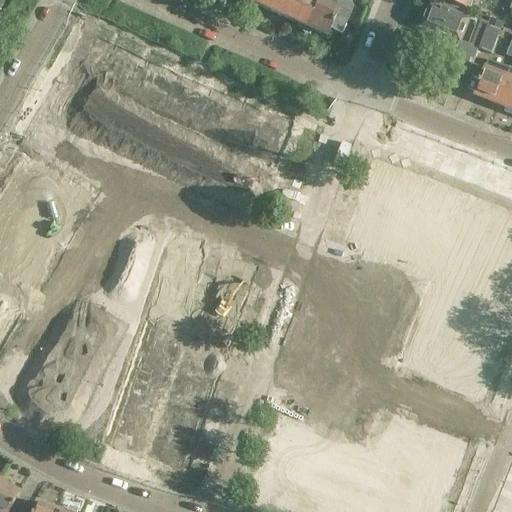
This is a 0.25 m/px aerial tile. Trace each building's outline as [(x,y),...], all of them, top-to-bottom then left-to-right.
[(263,0),(261,6),(282,16),(289,0),(263,0)] [(289,0),(282,16),(304,26),(315,0),(289,0)] [(315,0),(304,26),(327,36),(331,27),(341,32),(353,7),(351,2),(346,0),(315,0)] [(469,0),(441,0),(466,10),(469,0)] [(460,43),(470,19),(429,4),(420,28),(460,43)] [(500,31),(487,26),(478,49),(492,54),(500,31)] [(95,44),(62,117),(82,126),(83,123),(197,174),(196,177),(211,184),(212,181),(234,191),(233,194),(252,203),(285,129),(266,121),(264,124),(242,114),(244,111),(228,104),(227,107),(192,91),(193,88),(176,80),(175,83),(113,56),(115,53),(95,44)] [(453,63),(417,49),(413,60),(449,74),(453,63)] [(474,97),(495,105),(510,69),(488,60),(474,97)] [(511,69),(510,69),(495,105),(511,111),(511,69)] [(89,151),(109,158),(116,138),(96,131),(89,151)] [(0,333),(51,246),(54,248),(62,233),(59,231),(71,211),(74,212),(85,194),(16,153),(5,172),(8,174),(0,186),(0,333)] [(377,166),(349,240),(367,246),(368,243),(445,272),(432,304),(429,303),(421,325),(424,327),(416,349),(412,348),(405,368),(480,396),(487,376),(484,375),(493,352),(496,354),(504,331),(501,330),(511,300),(511,220),(487,211),(488,207),(470,201),(469,204),(393,176),(395,173),(377,166)] [(168,223),(174,226),(181,210),(153,198),(147,212),(161,218),(156,230),(164,233),(168,223)] [(114,421),(107,442),(183,468),(190,448),(187,447),(195,424),(198,425),(203,409),(200,408),(213,372),(216,373),(222,355),(219,354),(241,290),(244,291),(252,271),(176,245),(169,265),(172,266),(131,384),(128,383),(122,399),(125,400),(117,422),(114,421)] [(280,423),(253,497),(271,504),(272,500),(286,506),(285,509),(293,511),(301,511),(302,511),(436,511),(440,503),(437,502),(453,458),(456,459),(462,443),(387,414),(381,431),(384,432),(373,462),(297,433),(298,430),(280,423)] [(363,449),(368,429),(355,426),(351,446),(363,449)] [(0,511),(8,511),(19,493),(0,482),(0,511)] [(34,502),(29,511),(55,511),(56,510),(34,502)]
